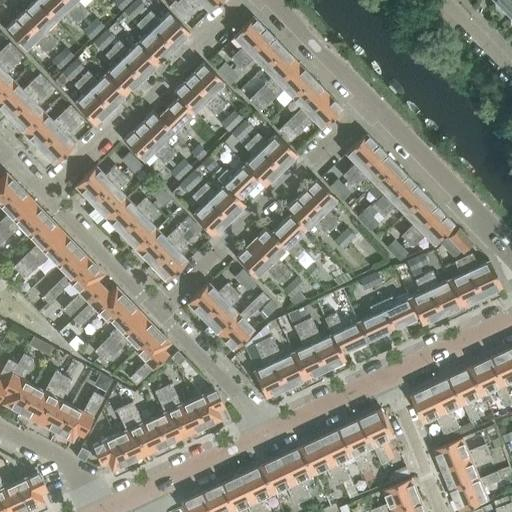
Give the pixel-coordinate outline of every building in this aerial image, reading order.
[(36,0),(33,0),(20,13),(52,46),(58,41),(46,29),(56,20),(36,0)] [(66,0),(36,0),(56,20),(65,10),(77,22),(82,17),(66,0)] [(66,0),(82,17),(88,11),(77,0),(66,0)] [(113,0),(112,1),(121,10),(128,3),(125,0),(113,0)] [(139,0),(135,0),(131,5),(139,14),(146,7),(139,0)] [(174,0),(168,6),(176,14),(189,0),(178,0),(177,2),(175,0),(174,0)] [(189,0),(176,14),(184,22),(190,15),(188,13),(199,2),(208,12),(220,0),(189,0)] [(511,0),(497,0),(497,4),(503,11),(509,11),(511,14),(511,0)] [(124,11),(132,20),(139,14),(131,5),(124,11)] [(150,11),(143,17),(166,42),(168,40),(175,48),(190,33),(169,12),(159,20),(150,11)] [(52,46),(20,13),(5,28),(25,49),(34,40),(46,52),(52,46)] [(121,15),(116,21),(119,24),(125,19),(121,15)] [(229,58),(235,64),(268,32),(253,16),(232,37),(241,46),(229,58)] [(96,17),(89,24),(97,33),(104,26),(96,17)] [(146,34),(137,42),(158,64),(175,48),(168,40),(166,42),(143,17),(136,24),(146,34)] [(116,21),(110,26),(114,30),(119,24),(116,21)] [(82,30),(90,39),(97,33),(89,24),(82,30)] [(107,28),(100,35),(107,43),(113,38),(114,36),(107,28)] [(262,67),(283,47),(268,32),(235,64),(242,71),(254,59),(262,67)] [(93,42),(100,50),(107,43),(100,35),(93,42)] [(158,64),(137,42),(128,50),(119,41),(117,42),(112,47),(135,72),(136,70),(144,78),(158,64)] [(0,64),(16,49),(9,42),(0,50),(0,64)] [(64,47),(58,54),(66,63),(73,56),(64,47)] [(135,72),(112,47),(105,54),(114,64),(106,72),(126,94),(127,94),(144,78),(136,70),(135,72)] [(264,84),(248,99),(254,105),(298,62),(283,47),(262,67),(271,77),(264,84)] [(0,93),(14,81),(6,72),(23,56),(16,49),(0,64),(0,93)] [(51,60),(59,69),(66,63),(58,54),(51,60)] [(68,64),(77,73),(84,66),(75,57),(68,64)] [(224,82),(203,61),(187,77),(220,109),(226,104),(214,92),(224,82)] [(224,62),(215,70),(229,84),(238,76),(230,68),(224,62)] [(282,88),(291,98),(312,77),(298,62),(254,105),(259,111),(282,88)] [(61,71),(70,80),(77,73),(68,64),(61,71)] [(88,71),(81,77),(104,102),(105,100),(112,108),(126,94),(106,72),(97,80),(88,71)] [(0,93),(0,109),(8,118),(16,111),(15,110),(46,80),(40,73),(22,89),(14,81),(0,93)] [(104,102),(81,77),(74,84),(83,94),(74,103),(95,125),(112,108),(105,100),(104,102)] [(220,109),(187,77),(173,91),(178,96),(193,112),(203,103),(214,115),(220,109)] [(277,130),(283,136),(327,93),(312,77),(291,98),(300,107),(277,130)] [(8,118),(22,133),(44,112),(36,104),(53,87),(46,80),(15,110),(16,111),(8,118)] [(327,93),(283,136),(288,141),(311,119),(321,128),(342,108),(327,93)] [(178,96),(158,116),(157,116),(173,132),(182,142),(189,135),(180,125),(193,112),(178,96)] [(22,133),(39,150),(46,143),(45,142),(77,111),(70,104),(53,121),(44,112),(22,133)] [(153,110),(138,125),(170,158),(176,152),(164,140),(173,132),(157,116),(158,116),(153,110)] [(46,143),(39,150),(53,165),(75,144),(66,135),(83,118),(77,111),(45,142),(46,143)] [(233,111),(226,117),(234,126),(241,119),(233,111)] [(219,123),(228,132),(234,126),(226,117),(219,123)] [(245,120),(238,127),(246,135),(253,128),(245,120)] [(170,158),(138,125),(123,140),(143,161),(152,151),(164,164),(170,158)] [(238,127),(231,133),(239,142),(246,135),(238,127)] [(257,132),(250,139),(273,163),(275,162),(282,169),(296,155),(275,133),(266,142),(257,132)] [(342,174),(348,180),(381,148),(366,133),(345,153),(354,163),(342,174)] [(252,155),(243,164),(258,180),(264,186),(282,169),(275,162),(273,163),(250,139),(243,145),(252,155)] [(191,153),(198,161),(206,153),(198,145),(191,153)] [(365,174),(374,184),(395,163),(381,148),(348,180),(353,185),(365,174)] [(121,160),(127,167),(135,159),(129,153),(121,160)] [(208,155),(200,163),(208,171),(216,163),(208,155)] [(135,159),(127,167),(133,173),(141,166),(135,159)] [(183,159),(177,165),(185,173),(191,167),(183,159)] [(371,205),(377,210),(410,178),(395,163),(374,184),(383,193),(371,205)] [(217,178),(223,184),(224,183),(239,199),(258,180),(243,164),(232,175),(226,169),(217,178)] [(74,186),(91,204),(98,197),(97,195),(121,172),(115,165),(105,175),(96,166),(74,186)] [(171,171),(179,179),(185,173),(177,165),(171,171)] [(193,170),(186,177),(194,185),(201,179),(193,170)] [(0,208),(1,207),(21,188),(5,172),(0,177),(0,208)] [(106,220),(127,199),(118,189),(128,179),(121,172),(97,195),(98,197),(91,204),(106,220)] [(186,177),(179,183),(188,192),(194,185),(186,177)] [(316,178),(301,193),(333,226),(338,221),(327,209),(336,199),(316,178)] [(328,186),(335,193),(343,185),(336,178),(328,186)] [(394,204),(403,214),(424,193),(410,178),(377,210),(382,216),(394,204)] [(205,182),(198,189),(221,213),(223,212),(230,219),(245,205),(239,199),(224,183),(223,184),(214,192),(205,182)] [(149,193),(155,200),(164,191),(157,184),(149,193)] [(350,192),(343,185),(335,193),(342,200),(350,192)] [(0,220),(0,231),(32,200),(21,188),(1,207),(7,214),(0,220)] [(221,213),(198,189),(191,196),(201,205),(192,214),(212,236),(230,219),(223,212),(221,213)] [(164,191),(155,200),(162,206),(171,198),(164,191)] [(285,208),(291,213),(306,229),(315,220),(327,232),(333,226),(301,193),(285,208)] [(401,235),(406,241),(439,209),(424,193),(403,214),(413,223),(401,235)] [(106,220),(121,235),(128,228),(127,227),(151,203),(145,197),(135,206),(128,199),(127,199),(106,220)] [(0,242),(18,225),(27,234),(47,215),(32,200),(0,231),(0,242)] [(121,235),(136,251),(158,230),(148,220),(158,210),(151,203),(127,227),(128,228),(121,235)] [(439,209),(406,241),(412,246),(424,235),(433,244),(454,224),(439,209)] [(357,217),(364,224),(371,216),(364,210),(357,217)] [(291,213),(271,232),(286,248),(285,249),(294,258),(300,251),(292,242),(306,229),(291,213)] [(61,230),(47,215),(27,234),(36,244),(12,266),(18,272),(61,230)] [(179,224),(186,231),(194,223),(187,216),(179,224)] [(364,224),(370,230),(378,224),(371,216),(364,224)] [(194,223),(186,231),(192,238),(201,230),(194,223)] [(265,227),(250,242),(286,278),(291,273),(276,257),(285,249),(286,248),(271,232),(265,227)] [(347,227),(340,234),(348,243),(355,236),(347,227)] [(136,251),(151,267),(158,259),(157,258),(182,235),(175,228),(165,238),(158,230),(136,251)] [(472,243),(457,228),(448,237),(455,243),(461,250),(463,252),(472,243)] [(56,264),(76,245),(61,230),(18,272),(24,278),(47,255),(56,264)] [(348,243),(340,234),(333,241),(341,249),(348,243)] [(158,259),(151,267),(165,281),(187,260),(178,251),(188,242),(182,235),(157,258),(158,259)] [(455,243),(448,237),(441,243),(447,250),(455,243)] [(385,247),(392,254),(400,246),(394,239),(385,247)] [(286,278),(250,242),(235,256),(255,278),(265,268),(280,284),(286,278)] [(455,243),(447,250),(454,256),(461,250),(455,243)] [(48,302),(69,282),(91,261),(76,245),(56,264),(65,274),(42,296),(48,302)] [(400,246),(392,254),(399,261),(407,253),(400,246)] [(471,252),(462,257),(476,288),(478,287),(482,296),(501,287),(488,260),(477,265),(471,252)] [(423,253),(415,257),(419,268),(428,264),(423,253)] [(406,262),(406,263),(411,272),(419,268),(415,257),(406,262)] [(459,273),(448,278),(461,306),(482,296),(478,287),(476,288),(462,257),(453,261),(459,273)] [(91,261),(69,282),(79,292),(62,308),(69,315),(101,284),(96,280),(103,273),(91,261)] [(311,278),(312,277),(319,284),(326,278),(319,271),(320,270),(312,262),(303,270),(311,278)] [(233,276),(240,283),(247,276),(240,269),(233,276)] [(367,275),(372,286),(381,282),(376,271),(367,275)] [(431,271),(422,275),(437,306),(439,305),(443,314),(461,306),(448,278),(437,283),(431,271)] [(359,279),(364,290),(372,286),(367,275),(359,279)] [(420,292),(408,297),(417,317),(421,324),(443,314),(439,305),(437,306),(422,275),(414,279),(420,292)] [(247,276),(240,283),(247,290),(254,283),(247,276)] [(295,277),(289,283),(297,291),(303,286),(295,277)] [(186,303),(203,320),(211,313),(209,312),(233,289),(227,282),(217,291),(208,282),(186,303)] [(297,291),(289,283),(283,289),(291,297),(297,291)] [(106,321),(108,319),(128,299),(115,286),(109,293),(104,288),(72,318),(79,325),(95,309),(106,321)] [(240,295),(233,289),(209,312),(211,313),(203,320),(217,335),(239,313),(230,305),(240,295)] [(268,297),(262,291),(239,313),(217,335),(232,350),(254,329),(245,319),(268,297)] [(417,317),(408,297),(401,300),(398,292),(379,301),(392,328),(417,317)] [(142,314),(128,299),(108,319),(117,328),(94,350),(99,356),(142,314)] [(392,328),(379,301),(368,306),(372,314),(357,321),(366,340),(392,328)] [(341,352),(366,340),(357,321),(343,327),(335,312),(324,317),(331,333),(332,332),(341,352)] [(99,356),(105,362),(128,339),(137,348),(156,329),(142,314),(99,356)] [(310,316),(301,321),(320,361),(322,360),(326,369),(344,360),(341,352),(332,332),(331,333),(321,338),(310,316)] [(305,379),(326,369),(322,360),(320,361),(301,321),(293,324),(303,346),(292,351),(305,379)] [(137,348),(135,350),(145,361),(129,377),(135,384),(167,353),(162,348),(169,342),(156,329),(137,348)] [(286,387),(305,379),(292,351),(281,356),(271,335),(262,339),(281,379),(282,378),(286,387)] [(281,379),(262,339),(253,343),(264,364),(252,370),(265,397),(286,387),(282,378),(281,379)] [(511,350),(511,348),(492,358),(504,384),(511,380),(511,350)] [(169,357),(177,365),(184,358),(176,350),(169,357)] [(17,363),(9,378),(6,384),(2,392),(7,395),(3,403),(18,411),(32,385),(21,379),(33,358),(23,353),(17,363)] [(8,358),(0,372),(9,378),(17,363),(8,358)] [(492,358),(471,367),(484,394),(496,388),(505,406),(511,402),(511,400),(504,384),(492,358)] [(471,367),(451,377),(464,404),(472,421),(480,417),(472,400),(484,394),(471,367)] [(18,411),(37,422),(63,375),(55,370),(43,391),(32,385),(18,411)] [(37,422),(56,432),(71,406),(60,400),(71,379),(63,375),(37,422)] [(451,377),(431,386),(452,431),(460,427),(452,409),(464,404),(451,377)] [(170,383),(162,387),(185,435),(204,426),(191,399),(180,404),(170,383)] [(452,431),(431,386),(411,395),(424,423),(437,416),(445,434),(452,431)] [(164,412),(153,417),(165,444),(185,435),(162,387),(154,391),(164,412)] [(214,388),(191,399),(204,426),(221,418),(217,410),(223,407),(214,388)] [(71,406),(56,432),(71,440),(76,432),(82,435),(103,397),(93,391),(82,412),(71,406)] [(132,401),(123,405),(146,453),(165,444),(153,417),(142,422),(132,401)] [(125,430),(114,435),(127,463),(146,453),(123,405),(115,409),(125,430)] [(374,446),(382,464),(390,460),(382,442),(395,436),(382,409),(362,419),(374,446)] [(342,428),(355,455),(363,473),(370,469),(362,451),(374,446),(362,419),(342,428)] [(322,437),(343,482),(350,478),(342,461),(355,455),(342,428),(322,437)] [(127,463),(114,435),(92,445),(101,464),(107,461),(111,470),(127,463)] [(303,446),(315,473),(327,468),(335,486),(343,482),(322,437),(303,446)] [(435,449),(443,470),(489,451),(486,443),(468,451),(462,438),(435,449)] [(282,456),(303,500),(310,497),(302,479),(315,473),(303,446),(282,456)] [(76,457),(84,461),(89,452),(81,447),(76,457)] [(443,470),(452,490),(479,478),(474,466),(492,459),(489,451),(443,470)] [(295,504),(303,500),(282,456),(262,465),(275,492),(287,487),(295,504)] [(269,511),(263,498),(275,492),(262,465),(243,474),(260,511),(269,511)] [(36,471),(14,482),(27,509),(43,501),(39,493),(45,490),(36,471)] [(479,478),(452,490),(460,511),(488,499),(483,487),(501,479),(497,471),(479,478)] [(223,484),(235,511),(247,505),(250,511),(260,511),(243,474),(223,484)] [(0,479),(0,501),(4,511),(20,511),(27,509),(14,482),(3,487),(0,479)] [(371,511),(390,511),(393,511),(392,511),(420,499),(412,479),(384,490),(389,503),(371,510),(371,511)] [(203,493),(211,511),(235,511),(223,484),(203,493)] [(211,511),(203,493),(182,503),(186,511),(211,511)] [(425,511),(420,499),(392,511),(393,511),(392,511),(425,511)]
